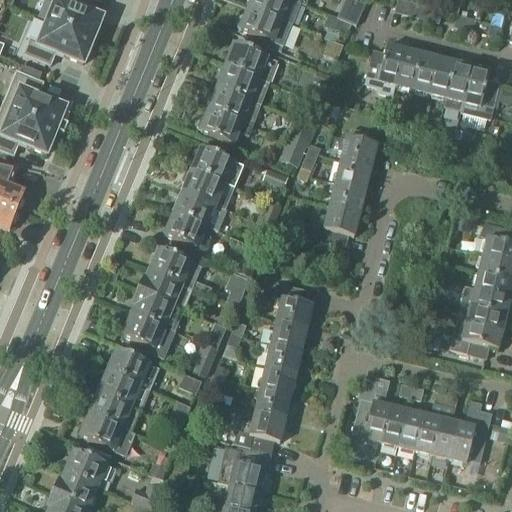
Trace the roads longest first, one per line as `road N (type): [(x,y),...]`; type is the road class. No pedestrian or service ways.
road 1 (tertiary): [(0,422),(167,14)]
road 2 (residential): [(350,353),(394,180),(511,207)]
road 3 (residential): [(511,390),(350,353)]
road 4 (residential): [(335,507),(321,474),(350,353)]
